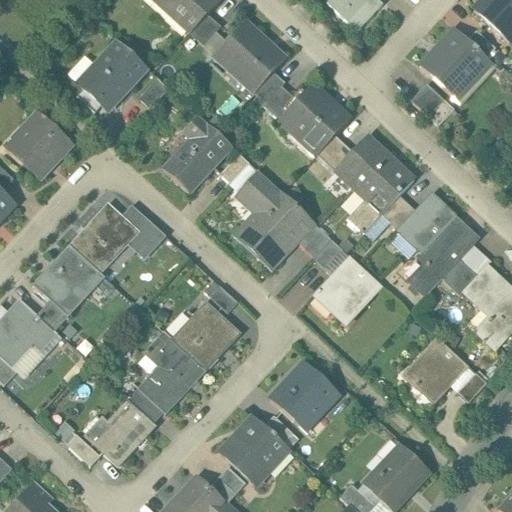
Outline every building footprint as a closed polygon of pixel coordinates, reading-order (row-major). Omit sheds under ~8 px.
[(220,3),(217,0),(157,0),(193,32),(207,17),(220,3)] [(331,0),(326,6),(357,34),(382,8),(373,0),(331,0)] [(511,0),(485,0),(473,14),(508,47),(511,42),(511,0)] [(193,32),(190,36),(203,48),(221,29),(207,17),(193,32)] [(285,63),(244,25),(213,58),(254,96),(273,76),(285,63)] [(466,45),(454,34),(420,70),(455,103),(489,66),(485,62),(466,45)] [(494,52),(476,34),(466,45),(485,62),(494,52)] [(116,43),(94,67),(85,58),(68,75),(78,84),(77,85),(83,91),(101,108),(107,113),(146,71),(116,43)] [(273,76),(254,96),(257,99),(265,106),(281,89),(284,86),(273,76)] [(156,80),(137,101),(149,112),(168,91),(156,80)] [(349,123),(311,87),(296,104),(278,123),(316,158),(349,123)] [(444,104),(426,87),(411,104),(428,120),(444,104)] [(281,89),(265,106),(257,99),(252,103),(261,111),(262,109),(278,123),(296,104),(281,89)] [(101,108),(83,91),(76,99),(94,116),(101,108)] [(444,104),(428,120),(438,129),(453,113),(444,104)] [(38,114),(4,149),(38,181),(71,145),(38,114)] [(198,118),(183,134),(190,141),(162,171),(189,196),(231,150),(198,118)] [(366,139),(334,174),(358,196),(390,162),(366,139)] [(219,177),(230,187),(249,166),(239,157),(219,177)] [(390,162),(358,196),(364,202),(346,222),(363,237),(381,218),(399,199),(413,183),(390,162)] [(13,181),(0,168),(0,191),(2,193),(13,181)] [(315,228),(257,174),(237,196),(262,220),(242,240),(273,269),(285,256),(282,253),(293,241),(298,247),(315,228)] [(0,221),(15,205),(2,193),(0,191),(0,221)] [(399,199),(381,218),(389,226),(408,207),(399,199)] [(416,215),(398,234),(422,257),(455,222),(431,199),(416,215)] [(107,206),(69,247),(100,276),(138,235),(121,219),(107,206)] [(165,239),(131,207),(121,219),(138,235),(154,251),(165,239)] [(408,207),(389,226),(398,234),(416,215),(408,207)] [(422,257),(418,261),(425,267),(408,284),(425,300),(441,282),(459,263),(478,243),(455,222),(422,257)] [(315,228),(298,247),(304,251),(303,252),(313,261),(331,242),(315,228)] [(331,242),(313,261),(325,273),(342,253),(331,242)] [(69,247),(32,287),(49,303),(67,320),(104,280),(100,276),(69,247)] [(381,289),(342,253),(325,273),(331,278),(314,296),(346,326),(381,289)] [(459,263),(441,282),(459,299),(465,293),(464,292),(476,279),(459,263)] [(511,291),(487,268),(476,279),(464,292),(465,293),(493,320),(476,338),(494,355),(511,335),(511,291)] [(237,305),(219,289),(209,300),(227,316),(237,305)] [(36,318),(19,302),(0,322),(0,358),(12,370),(33,347),(42,355),(58,338),(53,334),(36,318)] [(67,320),(49,303),(36,318),(53,334),(67,320)] [(240,337),(205,304),(170,341),(205,374),(240,337)] [(241,330),(251,320),(238,307),(228,317),(241,330)] [(162,335),(143,356),(157,369),(137,391),(163,415),(165,417),(205,374),(170,341),(162,335)] [(436,340),(401,377),(434,407),(450,390),(456,395),(474,376),(436,340)] [(347,400),(299,357),(263,397),(311,440),(347,400)] [(474,376),(456,395),(468,406),(485,387),(474,376)] [(163,415),(137,391),(127,402),(127,403),(152,426),(163,415)] [(127,403),(90,443),(117,469),(155,428),(152,426),(127,403)] [(292,437),(273,419),(263,429),(282,447),(292,437)] [(253,420),(218,456),(254,489),(288,452),(282,447),(263,429),(253,420)] [(99,459),(76,437),(66,447),(90,469),(99,459)] [(399,448),(363,487),(389,511),(394,511),(428,476),(399,448)] [(0,483),(11,471),(0,461),(0,483)] [(245,487),(227,470),(218,481),(235,497),(245,487)] [(196,480),(166,511),(231,511),(226,507),(208,491),(196,480)] [(235,497),(218,481),(208,491),(226,507),(235,497)] [(52,511),(46,506),(51,501),(34,485),(7,511),(52,511)] [(372,511),(375,510),(351,488),(339,500),(348,509),(351,511),(372,511)] [(511,511),(511,498),(499,511),(511,511)]
